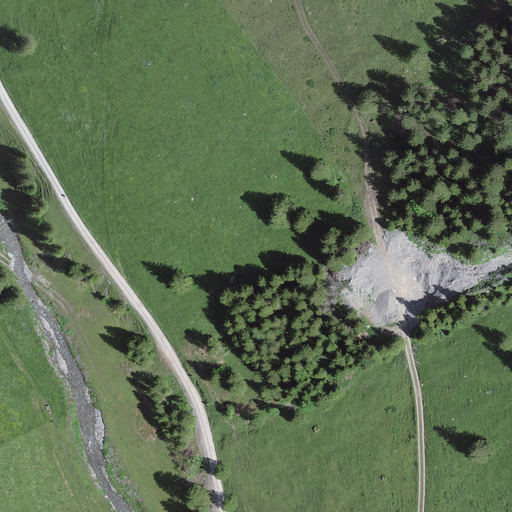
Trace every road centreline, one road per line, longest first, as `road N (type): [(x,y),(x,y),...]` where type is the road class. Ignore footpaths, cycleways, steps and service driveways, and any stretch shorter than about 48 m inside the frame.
road 1 (track): [(305,30),(353,91),(368,144),(371,200),(402,286),(422,511)]
road 2 (track): [(0,90),(195,397),(224,511)]
